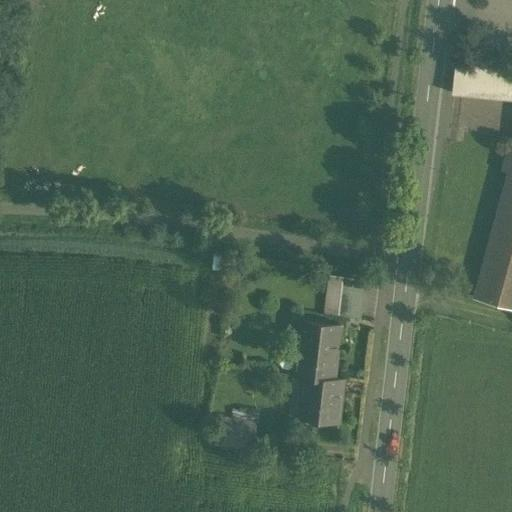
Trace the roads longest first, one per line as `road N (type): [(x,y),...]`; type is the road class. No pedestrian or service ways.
road 1 (unclassified): [(0,209),(177,221),(407,262)]
road 2 (tertiary): [(407,262),(439,0)]
road 3 (tertiary): [(378,511),(407,262)]
